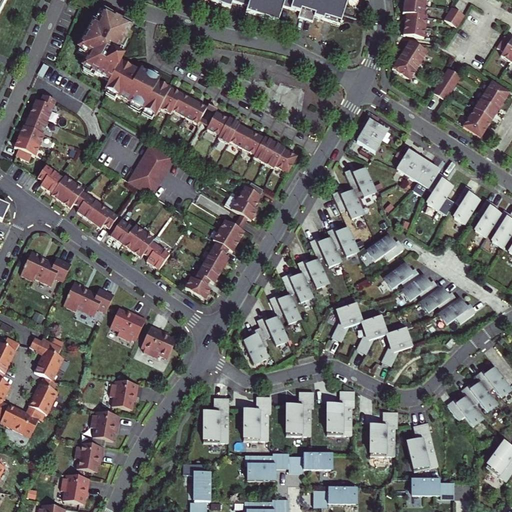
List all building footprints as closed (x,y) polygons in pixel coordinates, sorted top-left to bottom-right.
[(0,0),(0,20),(10,0),(0,0)] [(241,0),(215,0),(214,4),(230,9),(232,2),(240,4),(241,0)] [(266,0),(241,0),(240,4),(247,7),(245,12),(261,17),(266,0)] [(290,10),(292,0),(284,0),(284,3),(274,0),(266,0),(261,17),(278,23),(282,7),(290,10)] [(311,0),(292,0),(290,10),(299,13),(297,18),(305,20),(311,0)] [(329,0),(311,0),(305,20),(312,23),(314,17),(323,20),(329,0)] [(347,1),(342,0),(329,0),(323,20),(339,25),(347,1)] [(420,7),(399,4),(398,15),(401,15),(418,18),(420,7)] [(458,13),(452,9),(450,11),(444,22),(450,25),(458,13)] [(131,27),(104,12),(97,25),(92,23),(78,48),(89,54),(83,67),(109,82),(105,89),(156,117),(160,110),(170,90),(158,83),(160,80),(140,69),(138,73),(119,63),(122,59),(115,55),(131,27)] [(464,17),(458,13),(450,25),(456,29),(464,17)] [(418,18),(401,15),(400,26),(421,29),(422,18),(418,18)] [(421,29),(400,26),(398,36),(419,40),(421,29)] [(510,42),(504,38),(496,51),(502,54),(500,57),(509,63),(511,58),(511,40),(510,42)] [(426,54),(409,43),(403,52),(421,63),(426,54)] [(421,63),(403,52),(397,61),(415,72),(421,63)] [(415,72),(397,61),(392,70),(409,82),(415,72)] [(43,65),(38,75),(43,78),(48,68),(43,65)] [(454,74),(448,70),(443,78),(440,83),(446,86),(454,74)] [(460,78),(454,74),(446,86),(452,90),(455,86),(460,78)] [(446,86),(440,83),(437,87),(432,95),(438,99),(446,86)] [(508,95),(491,84),(485,93),(503,104),(508,95)] [(452,90),(446,86),(438,99),(444,102),(452,90)] [(181,95),(171,89),(170,90),(160,110),(170,115),(172,112),(181,95)] [(503,104),(485,93),(479,102),(497,113),(503,104)] [(194,102),(181,95),(172,112),(184,119),(194,102)] [(34,102),(29,115),(47,123),(55,103),(42,97),(40,104),(34,102)] [(207,109),(194,102),(184,119),(197,126),(198,124),(207,109)] [(497,113),(479,102),(474,111),(491,122),(497,113)] [(217,110),(209,105),(207,109),(198,124),(207,129),(215,113),(217,110)] [(491,122),(474,111),(468,119),(486,131),(491,122)] [(228,120),(215,113),(207,129),(206,131),(219,137),(228,120)] [(368,113),(364,120),(369,122),(373,116),(368,113)] [(29,115),(23,128),(41,136),(47,123),(29,115)] [(239,124),(229,119),(228,120),(219,137),(218,140),(228,145),(229,143),(238,126),(239,124)] [(468,119),(462,129),(480,140),(486,131),(468,119)] [(369,122),(363,133),(381,144),(387,133),(369,122)] [(251,132),(238,126),(229,143),(241,150),(251,132)] [(23,128),(22,128),(18,138),(39,147),(44,137),(41,136),(23,128)] [(264,139),(251,132),(241,150),(254,157),(264,139)] [(363,133),(356,143),(374,154),(381,144),(363,133)] [(39,147),(18,138),(13,149),(18,151),(15,158),(28,163),(31,157),(35,158),(39,147)] [(275,144),(264,138),(264,139),(254,157),(253,159),(263,164),(275,144)] [(356,143),(352,141),(348,147),(352,150),(356,143)] [(149,143),(127,184),(153,198),(175,157),(149,143)] [(285,149),(275,144),(263,164),(273,170),(274,168),(284,151),(285,149)] [(352,150),(348,147),(344,154),(349,157),(352,150)] [(297,157),(284,151),(274,168),(287,175),(297,157)] [(402,161),(396,171),(406,178),(418,160),(407,153),(404,158),(402,161)] [(418,160),(406,178),(417,184),(428,166),(418,160)] [(428,166),(417,184),(427,191),(437,175),(439,173),(428,166)] [(40,188),(52,197),(63,181),(45,168),(37,180),(43,184),(40,188)] [(351,190),(352,191),(359,188),(365,201),(376,196),(365,171),(356,175),(354,172),(345,176),(351,190)] [(446,181),(437,175),(427,191),(434,195),(427,206),(437,212),(452,189),(444,184),(446,181)] [(74,185),(64,178),(63,181),(52,197),(51,198),(60,204),(74,185)] [(247,183),(237,202),(253,211),(261,198),(257,196),(260,190),(247,183)] [(83,192),(74,185),(60,204),(69,211),(73,206),(82,194),(83,192)] [(473,195),(464,189),(454,205),(461,209),(454,219),(464,226),(479,203),(471,198),(473,195)] [(341,191),(331,195),(338,210),(345,207),(351,221),(363,215),(352,191),(351,190),(342,194),(341,191)] [(99,207),(82,194),(73,206),(79,209),(75,214),(88,223),(99,207)] [(253,211),(237,202),(231,211),(231,212),(251,224),(257,214),(253,211)] [(0,221),(1,222),(9,207),(0,203),(0,221)] [(494,208),(485,203),(475,218),(482,222),(475,233),(485,239),(492,229),(500,216),(492,211),(494,208)] [(99,207),(88,223),(100,231),(103,226),(109,231),(113,225),(117,219),(99,207)] [(511,219),(502,213),(500,216),(492,229),(499,233),(492,243),(502,250),(509,239),(511,234),(511,223),(509,222),(511,219)] [(133,231),(121,222),(117,227),(113,234),(109,238),(121,247),(133,231)] [(224,222),(218,232),(238,244),(244,234),(224,222)] [(113,225),(109,231),(113,234),(117,227),(113,225)] [(335,228),(326,232),(328,238),(333,247),(340,244),(346,258),(357,252),(346,227),(337,231),(335,228)] [(133,231),(121,247),(130,253),(144,234),(135,228),(133,231)] [(218,232),(212,242),(216,244),(228,252),(232,254),(238,244),(218,232)] [(144,234),(130,253),(140,260),(143,256),(151,244),(154,241),(144,234)] [(309,243),(316,258),(322,255),(328,268),(340,263),(333,247),(328,238),(320,242),(318,239),(309,243)] [(386,239),(366,253),(373,264),(382,257),(387,263),(401,253),(395,245),(392,247),(386,239)] [(158,273),(169,257),(151,244),(143,256),(149,259),(145,264),(158,273)] [(228,252),(216,244),(205,263),(221,273),(229,260),(224,257),(228,252)] [(63,284),(70,267),(56,260),(53,266),(41,260),(42,258),(31,253),(20,277),(33,283),(34,279),(51,287),(55,280),(63,284)] [(305,260),(296,264),(300,273),(303,279),(310,276),(316,289),(327,284),(316,259),(307,263),(305,260)] [(221,273),(205,263),(194,281),(206,289),(209,283),(214,286),(221,273)] [(403,267),(382,282),(390,292),(399,285),(403,291),(417,281),(411,273),(408,275),(403,267)] [(280,278),(287,293),(294,290),(300,304),(312,298),(303,279),(300,273),(291,277),(290,274),(280,278)] [(421,279),(417,281),(403,291),(400,293),(408,304),(417,297),(421,303),(436,293),(430,285),(427,287),(421,279)] [(194,281),(190,280),(184,290),(204,302),(210,292),(206,289),(194,281)] [(106,314),(113,297),(99,291),(96,297),(84,291),(85,288),(74,283),(63,307),(76,313),(77,310),(94,318),(98,310),(106,314)] [(439,290),(436,293),(421,303),(419,305),(426,315),(435,309),(440,315),(454,305),(448,296),(445,298),(439,290)] [(268,299),(275,315),(282,312),(288,325),(299,320),(288,294),(279,298),(277,295),(268,299)] [(457,302),(454,305),(440,315),(437,317),(444,327),(454,320),(458,327),(472,316),(466,308),(463,310),(457,302)] [(356,306),(337,312),(342,325),(339,325),(332,340),(341,344),(348,328),(361,324),(356,306)] [(131,341),(135,343),(145,320),(131,314),(131,316),(126,314),(118,310),(110,329),(118,333),(117,337),(130,343),(131,341)] [(265,316),(255,321),(258,328),(262,336),(269,333),(275,346),(286,341),(275,316),(266,320),(265,316)] [(380,318),(362,325),(366,337),(364,338),(357,352),(366,356),(373,340),(386,336),(380,318)] [(164,334),(151,327),(140,349),(144,351),(143,353),(157,360),(158,356),(167,360),(176,341),(168,338),(163,336),(164,334)] [(262,336),(258,328),(249,332),(251,335),(242,339),(253,364),(264,359),(258,346),(265,343),(262,336)] [(405,330),(387,337),(391,349),(389,350),(382,364),(391,368),(398,353),(411,348),(405,330)] [(0,373),(4,375),(19,345),(7,340),(3,347),(0,345),(0,373)] [(40,344),(34,340),(30,348),(30,349),(36,352),(40,344)] [(49,344),(42,341),(40,344),(36,352),(35,354),(42,358),(49,344)] [(60,350),(49,344),(42,358),(34,374),(43,378),(52,383),(63,360),(57,357),(60,350)] [(484,373),(475,379),(479,384),(486,393),(492,388),(500,399),(510,392),(493,370),(486,376),(484,373)] [(43,378),(40,385),(53,392),(57,385),(52,383),(43,378)] [(1,382),(0,381),(0,406),(2,403),(10,387),(1,382)] [(136,402),(138,386),(114,382),(114,387),(111,386),(109,401),(113,402),(111,411),(131,415),(133,406),(134,401),(136,402)] [(469,388),(461,394),(465,399),(472,407),(478,403),(486,414),(496,406),(486,393),(479,384),(472,390),(469,388)] [(53,392),(40,385),(28,408),(42,414),(46,417),(57,394),(53,392)] [(354,410),(354,393),(339,393),(339,407),(327,407),(327,434),(342,434),(342,437),(351,437),(351,409),(354,410)] [(313,410),(313,394),(298,394),(298,408),(286,407),(286,435),(301,435),(301,438),(310,438),(311,410),(313,410)] [(270,415),(271,399),(256,399),(256,412),(244,412),(243,440),(259,440),(259,443),(268,443),(268,415),(270,415)] [(455,402),(447,408),(457,422),(463,417),(472,429),(482,421),(472,407),(465,399),(457,405),(455,402)] [(228,443),(228,400),(213,400),(213,409),(215,413),(204,413),(204,440),(219,440),(219,443),(228,443)] [(9,406),(2,403),(0,406),(0,418),(2,420),(9,406)] [(25,415),(9,406),(2,420),(0,423),(0,424),(23,435),(25,429),(33,433),(39,421),(25,415)] [(28,408),(25,415),(39,421),(42,414),(28,408)] [(117,428),(119,417),(95,413),(94,417),(92,417),(90,429),(94,430),(92,439),(112,443),(114,432),(115,427),(117,428)] [(397,430),(397,414),(382,414),(382,428),(370,428),(370,455),(385,455),(385,458),(394,458),(394,430),(397,430)] [(436,467),(425,425),(411,429),(413,437),(416,441),(405,444),(412,473),(427,469),(436,467)] [(101,459),(103,449),(79,445),(79,448),(76,448),(74,460),(78,461),(76,471),(96,474),(99,459),(101,459)] [(511,474),(511,451),(504,445),(486,469),(505,484),(511,474)] [(247,483),(275,483),(275,473),(288,473),(288,459),(288,456),(272,456),(272,458),(244,458),(244,467),(247,467),(247,483)] [(288,473),(288,474),(301,474),(301,472),(330,472),(330,456),(303,456),(303,459),(288,459),(288,473)] [(88,491),(89,480),(65,476),(65,480),(62,480),(60,492),(64,493),(63,503),(83,506),(84,497),(85,491),(88,491)] [(210,503),(210,476),(194,476),(194,504),(192,504),(191,511),(206,511),(206,503),(210,503)] [(439,482),(411,481),(411,497),(440,497),(440,500),(452,500),(452,485),(439,485),(439,482)] [(355,490),(328,490),(328,493),(314,493),(314,508),(326,508),(326,506),(355,506),(355,490)] [(287,511),(288,502),(272,502),(272,504),(244,504),(243,511),(287,511)]
